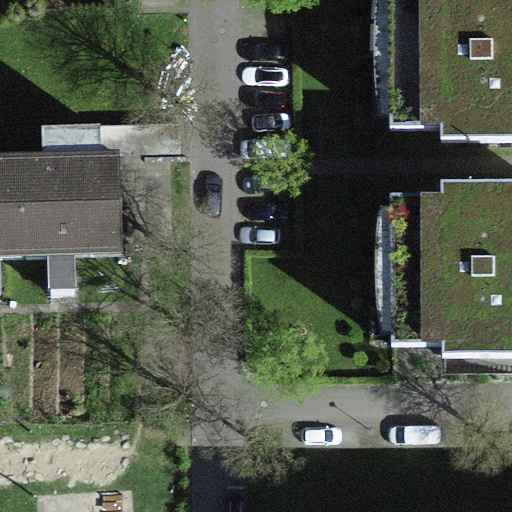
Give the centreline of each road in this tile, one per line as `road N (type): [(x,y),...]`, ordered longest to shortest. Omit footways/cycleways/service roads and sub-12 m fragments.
road 1 (residential): [(213,415),(208,0)]
road 2 (residential): [(511,411),(213,415)]
